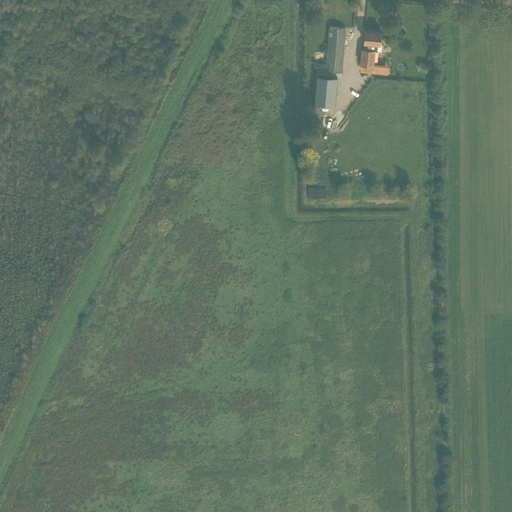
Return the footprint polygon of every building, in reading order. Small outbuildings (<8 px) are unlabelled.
[(341,72),(345,28),(329,27),(325,71),(341,72)] [(377,50),(378,43),(380,44),(381,32),(365,30),(364,42),(365,42),(364,49),(362,49),(361,64),(360,72),(387,75),(388,65),(373,64),(374,50),(377,50)] [(429,65),(422,63),(419,71),(426,73),(429,65)] [(316,85),(336,87),(337,86),(337,77),(317,75),(316,84),(316,85)] [(305,118),(310,118),(310,125),(319,125),(320,118),(320,96),(306,96),(305,118)]
